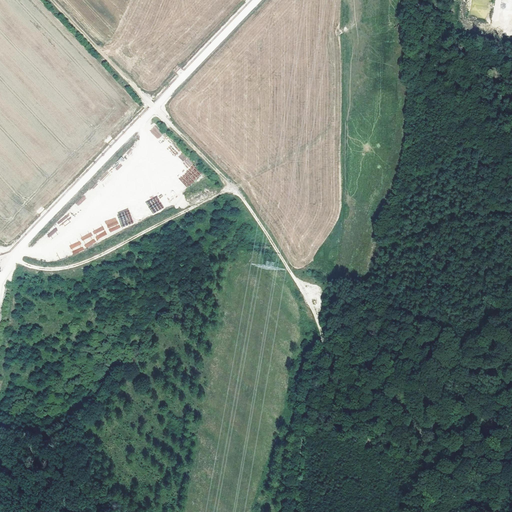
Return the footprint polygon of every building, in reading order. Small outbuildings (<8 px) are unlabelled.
[(158,139),(163,134),(154,125),(149,131),(158,139)] [(182,152),(178,156),(183,162),(188,157),(182,152)] [(188,158),(184,162),(188,167),(193,164),(188,158)] [(188,188),(202,174),(192,165),(178,179),(188,188)] [(84,196),(76,203),(78,206),(86,198),(84,196)] [(154,214),(164,207),(157,196),(147,203),(154,214)] [(128,208),(117,212),(122,227),(134,223),(128,208)] [(115,217),(105,222),(110,232),(120,227),(115,217)] [(79,234),(87,247),(107,235),(100,222),(79,234)] [(51,240),(59,234),(55,228),(47,234),(51,240)] [(74,254),(86,248),(81,237),(69,243),(74,254)]
